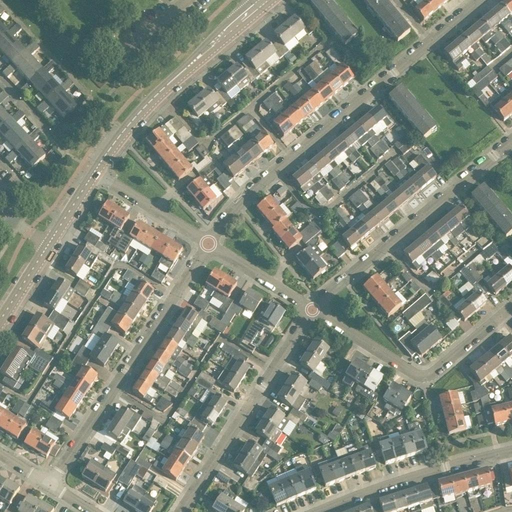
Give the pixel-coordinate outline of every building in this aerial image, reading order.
[(327,27),(340,17),(325,0),(317,0),(311,5),(310,6),(327,27)] [(380,23),(392,13),(381,0),(366,0),(363,3),(380,23)] [(433,14),(442,6),(436,0),(427,0),(424,3),(433,14)] [(509,18),(511,15),(511,2),(510,0),(509,0),(501,7),(509,18)] [(433,14),(424,3),(418,8),(413,3),(410,6),(415,12),(414,12),(423,22),(433,14)] [(500,26),(509,18),(501,7),(491,15),(500,26)] [(392,13),(380,23),(397,44),(409,34),(392,13)] [(490,33),(500,26),(491,15),(481,23),(490,33)] [(340,17),(327,27),(344,47),(357,37),(340,17)] [(284,28),(294,40),(304,32),(309,37),(313,33),(302,20),(302,21),(303,22),(299,26),(294,19),(284,28)] [(490,34),(490,33),(481,23),(472,31),(481,41),(484,46),(490,41),(495,47),(494,47),(501,56),(506,52),(493,37),(490,34)] [(8,32),(6,34),(7,35),(15,28),(12,25),(6,30),(8,32)] [(25,54),(12,40),(22,31),(17,26),(7,35),(8,35),(1,41),(18,60),(25,54)] [(284,49),(294,40),(284,28),(274,36),(279,43),(274,46),(283,57),(288,53),(284,49)] [(475,46),(481,41),(472,31),(462,39),(471,49),(471,50),(474,53),(479,60),(480,59),(486,67),(491,64),(484,56),(475,46)] [(493,37),(506,52),(510,48),(503,40),(497,34),(493,37)] [(462,57),(471,50),(471,49),(462,39),(453,47),(462,57)] [(12,66),(18,60),(1,41),(0,42),(0,53),(12,66)] [(255,52),(265,64),(276,56),(279,61),(283,57),(274,46),(270,50),(265,43),(255,52)] [(42,72),(30,59),(39,50),(34,45),(25,54),(18,60),(36,78),(42,72)] [(465,62),(462,57),(453,47),(443,55),(452,65),(457,71),(461,68),(460,66),(465,62)] [(332,76),(343,89),(353,80),(342,68),(338,63),(342,61),(332,49),(325,55),(333,65),(334,66),(328,70),(333,75),(332,76)] [(255,81),(269,69),(265,64),(255,52),(245,60),(250,66),(246,70),(255,81)] [(475,63),(479,60),(474,53),(470,56),(475,63)] [(291,65),(296,61),(292,56),(287,60),(291,65)] [(29,84),(36,78),(18,60),(12,66),(2,75),(7,80),(17,71),(29,84)] [(59,90),(47,77),(56,68),(51,63),(42,72),(36,78),(53,96),(59,90)] [(314,64),(308,68),(317,78),(322,74),(320,71),(314,64)] [(505,79),(511,73),(506,66),(499,71),(499,72),(505,79)] [(255,81),(246,70),(241,74),(236,67),(226,76),(237,88),(239,92),(240,92),(250,84),(251,85),(252,83),(256,87),(258,86),(255,81)] [(323,105),(333,97),(322,84),(317,78),(308,68),(304,72),(317,88),(312,92),(323,105)] [(477,77),(481,82),(491,73),(487,68),(477,77)] [(492,73),(492,74),(484,79),(489,85),(497,79),(492,73)] [(226,105),(230,101),(226,97),(237,88),(226,76),(216,84),(221,90),(217,94),(226,105)] [(343,89),(332,76),(322,84),(333,97),(343,89)] [(476,86),(481,82),(477,77),(472,81),(476,86)] [(46,102),(53,96),(36,78),(29,84),(19,93),(24,98),(34,89),(38,94),(36,96),(42,102),(44,100),(46,102)] [(53,96),(70,115),(76,109),(64,95),(73,86),(69,81),(59,90),(53,96)] [(299,97),(292,89),(288,84),(283,89),(287,93),(288,92),(295,100),(299,97)] [(292,89),(299,97),(303,93),(296,85),(292,89)] [(470,91),(472,94),(478,101),(482,97),(475,88),(470,91)] [(389,100),(396,109),(399,112),(406,121),(418,111),(401,90),(389,100)] [(226,105),(217,94),(213,97),(207,91),(197,100),(208,113),(216,106),(218,109),(221,107),(222,108),(226,105)] [(323,105),(312,92),(302,101),(313,114),(323,105)] [(10,122),(0,110),(0,106),(1,105),(4,108),(10,103),(7,100),(3,94),(0,96),(0,123),(4,128),(10,122)] [(511,113),(511,94),(503,102),(511,113)] [(268,100),(279,113),(283,110),(278,104),(280,103),(274,95),(268,100)] [(64,121),(70,115),(53,96),(46,102),(36,111),(41,116),(46,112),(50,117),(55,112),(64,121)] [(511,113),(503,102),(500,98),(489,107),(503,123),(511,115),(511,113)] [(198,121),(208,113),(197,100),(187,108),(192,114),(188,118),(197,129),(202,125),(198,121)] [(275,116),(279,113),(268,100),(262,105),(269,113),(271,111),(275,116)] [(303,122),(313,114),(302,101),(298,104),(292,109),(303,122)] [(293,130),(303,122),(292,109),(282,118),(293,130)] [(368,118),(376,128),(382,123),(387,130),(391,126),(386,120),(377,110),(368,118)] [(435,131),(418,111),(406,121),(422,140),(435,131)] [(41,116),(46,121),(50,117),(46,112),(41,116)] [(27,140),(15,127),(25,118),(20,113),(15,117),(11,121),(10,122),(4,128),(21,146),(27,140)] [(252,122),(246,117),(237,124),(242,130),(251,123),(252,122)] [(283,139),(293,130),(282,118),(272,126),(283,139)] [(379,143),(371,133),(376,128),(368,118),(358,125),(384,156),(389,151),(380,142),(379,143)] [(174,136),(183,129),(175,119),(164,127),(146,143),(154,153),(167,142),(174,136)] [(378,161),(384,156),(358,125),(349,133),(357,144),(358,143),(362,148),(367,144),(371,149),(369,151),(378,161)] [(227,134),(235,143),(243,137),(235,127),(227,134)] [(252,142),(263,156),(273,147),(262,135),(255,127),(246,134),(252,142)] [(14,152),(21,146),(4,128),(0,131),(0,140),(2,139),(14,152)] [(174,136),(182,146),(192,139),(183,129),(174,136)] [(21,146),(38,165),(45,159),(32,145),(42,136),(37,131),(33,134),(27,140),(21,146)] [(348,152),(357,144),(349,133),(339,141),(348,152)] [(228,150),(235,143),(227,134),(220,140),(228,150)] [(398,151),(409,142),(405,137),(394,146),(398,151)] [(188,154),(198,146),(192,139),(182,146),(188,154)] [(351,155),(348,152),(339,141),(330,149),(338,159),(343,155),(347,160),(348,159),(352,165),(356,162),(351,155)] [(162,163),(175,152),(167,142),(154,153),(162,163)] [(253,164),(263,156),(252,142),(242,151),(253,164)] [(409,142),(398,151),(403,157),(414,148),(409,142)] [(32,171),(38,165),(21,146),(14,152),(5,161),(10,166),(19,157),(32,171)] [(209,156),(201,147),(196,152),(203,160),(209,156)] [(333,164),(338,159),(330,149),(320,157),(329,167),(332,171),(332,172),(337,178),(341,174),(333,164)] [(243,172),(253,164),(242,151),(232,159),(243,172)] [(170,173),(183,162),(175,152),(162,163),(170,173)] [(351,155),(356,162),(360,159),(354,152),(351,155)] [(243,172),(232,159),(226,163),(220,156),(215,160),(226,173),(222,177),(228,184),(233,180),(233,181),(243,172)] [(319,175),(329,167),(320,157),(311,165),(319,175)] [(414,172),(426,187),(436,179),(426,168),(428,167),(420,157),(414,162),(419,168),(414,172)] [(197,175),(211,164),(209,162),(206,158),(204,160),(204,161),(201,164),(196,168),(193,164),(188,168),(183,162),(170,173),(178,183),(191,172),(193,170),(197,175)] [(426,187),(414,172),(408,177),(403,171),(405,170),(397,160),(391,164),(399,174),(404,180),(408,185),(417,195),(426,187)] [(201,180),(202,181),(206,178),(210,175),(214,172),(216,170),(211,164),(197,175),(201,180)] [(319,175),(311,165),(301,173),(318,194),(319,193),(322,197),(322,198),(327,204),(333,199),(325,188),(322,190),(317,184),(323,180),(319,175)] [(332,172),(332,171),(328,174),(333,180),(331,182),(339,193),(345,188),(337,178),(332,172)] [(23,177),(24,177),(28,181),(32,178),(28,174),(27,173),(23,177)] [(315,197),(318,194),(301,173),(292,181),(300,191),(304,195),(310,190),(315,197)] [(404,180),(399,174),(395,177),(396,177),(400,183),(404,180)] [(231,188),(228,184),(222,177),(219,179),(216,182),(225,192),(231,188)] [(194,202),(207,192),(199,181),(186,192),(194,202)] [(380,190),(374,182),(369,186),(375,194),(376,193),(381,199),(376,204),(388,219),(398,211),(389,200),(385,196),(380,190)] [(417,195),(408,185),(398,192),(407,203),(417,195)] [(209,191),(218,200),(223,195),(214,186),(209,191)] [(389,192),(385,187),(380,190),(385,196),(389,192)] [(287,191),(284,188),(276,194),(280,198),(287,191)] [(488,220),(500,210),(483,189),(471,199),(488,220)] [(207,192),(194,202),(203,212),(216,202),(207,192)] [(359,192),(353,197),(362,208),(368,203),(365,200),(359,192)] [(407,203),(398,192),(389,200),(398,211),(407,203)] [(369,235),(378,227),(366,212),(362,208),(353,197),(348,201),(356,210),(357,209),(366,219),(360,224),(369,235)] [(265,221),(278,210),(269,200),(256,210),(265,221)] [(293,214),(301,208),(298,204),(290,211),(293,214)] [(388,219),(376,204),(366,212),(378,227),(388,219)] [(109,226),(118,212),(107,205),(98,219),(109,226)] [(288,219),(292,215),(284,206),(280,209),(288,219)] [(301,208),(293,214),(296,218),(304,211),(301,208)] [(450,216),(464,232),(474,225),(469,219),(460,208),(450,216)] [(369,235),(360,224),(356,220),(351,224),(346,218),(339,209),(335,213),(342,222),(347,228),(351,232),(359,243),(369,235)] [(273,231),(285,221),(286,220),(278,210),(265,221),(273,231)] [(511,224),(500,210),(488,220),(505,240),(511,234),(511,224)] [(116,250),(125,235),(121,232),(129,219),(118,212),(109,226),(114,229),(109,238),(111,239),(107,244),(116,250)] [(441,224),(455,241),(464,232),(450,216),(441,224)] [(280,242),(293,231),(285,221),(273,231),(272,232),(280,242)] [(343,231),(347,228),(342,222),(338,225),(343,231)] [(140,246),(149,231),(138,224),(130,238),(125,235),(116,250),(124,255),(133,241),(140,246)] [(446,238),(454,248),(457,245),(458,245),(455,241),(441,224),(431,232),(440,243),(446,238)] [(305,246),(316,237),(315,237),(320,233),(313,225),(298,237),(293,231),(280,242),(288,252),(301,242),(305,246)] [(151,253),(160,238),(149,231),(140,246),(151,253)] [(350,251),(359,243),(351,232),(341,240),(350,251)] [(444,247),(440,243),(431,232),(422,240),(439,261),(443,257),(438,251),(444,247)] [(83,242),(87,245),(94,249),(99,240),(98,240),(89,234),(83,242)] [(304,272),(317,261),(317,260),(323,256),(315,247),(317,245),(318,241),(316,237),(305,246),(309,251),(296,261),(304,272)] [(467,237),(459,244),(467,253),(475,247),(467,237)] [(492,244),(487,237),(477,246),(482,252),(492,244)] [(162,259),(171,245),(160,238),(151,253),(162,259)] [(435,264),(439,261),(422,240),(412,248),(421,259),(424,262),(430,258),(435,264)] [(479,257),(485,263),(496,254),(503,263),(508,259),(495,243),(479,257)] [(345,254),(337,244),(331,249),(336,255),(334,257),(337,260),(345,254)] [(94,249),(87,245),(83,250),(80,248),(73,260),(84,267),(85,266),(91,255),(111,268),(115,262),(94,249)] [(162,259),(158,265),(169,272),(182,252),(171,245),(162,259)] [(457,245),(454,248),(451,251),(449,252),(452,256),(457,262),(465,255),(457,245)] [(419,267),(416,263),(421,259),(412,248),(403,256),(417,272),(421,269),(419,267)] [(143,266),(148,257),(144,254),(139,263),(143,266)] [(443,257),(439,261),(447,270),(454,264),(446,255),(443,257)] [(148,257),(143,266),(147,268),(153,259),(148,257)] [(474,272),(485,263),(479,257),(464,270),(477,285),(481,281),(474,272)] [(76,279),(84,267),(73,260),(65,272),(76,279)] [(317,261),(304,272),(313,282),(326,271),(317,261)] [(432,267),(439,276),(447,270),(439,261),(435,264),(432,267)] [(403,273),(395,263),(391,266),(399,276),(403,273)] [(493,273),(506,288),(511,282),(511,273),(504,264),(493,273)] [(486,296),(477,285),(464,270),(459,274),(468,284),(473,291),(468,295),(466,292),(461,297),(463,300),(466,303),(475,314),(485,305),(481,300),(486,296)] [(165,279),(156,274),(154,272),(150,279),(161,286),(165,279)] [(217,293),(225,279),(214,272),(206,286),(217,293)] [(432,273),(423,281),(428,286),(430,284),(432,286),(435,286),(440,281),(432,273)] [(495,297),(506,288),(493,273),(483,282),(495,297)] [(411,282),(405,274),(401,277),(407,285),(411,282)] [(131,294),(146,304),(153,293),(131,278),(127,284),(135,289),(131,294)] [(371,299),(385,288),(376,278),(363,290),(371,299)] [(225,279),(217,293),(223,297),(221,299),(217,306),(218,307),(221,309),(222,309),(236,286),(225,279)] [(76,286),(88,294),(91,288),(80,281),(76,286)] [(51,294),(61,301),(68,289),(58,283),(51,294)] [(420,292),(413,284),(409,288),(411,290),(409,292),(413,297),(420,292)] [(84,299),(88,294),(76,286),(73,292),(74,292),(76,294),(84,299)] [(379,309),(393,298),(385,288),(371,299),(379,309)] [(139,315),(112,297),(111,297),(104,292),(100,297),(108,302),(109,301),(122,309),(117,316),(132,326),(139,315)] [(146,304),(131,294),(128,300),(123,297),(123,298),(115,292),(112,297),(139,315),(146,304)] [(43,306),(53,312),(61,301),(51,294),(43,306)] [(220,324),(227,328),(235,315),(238,317),(242,310),(252,317),(262,302),(248,294),(241,305),(234,301),(220,324)] [(417,302),(402,315),(409,323),(420,314),(424,310),(432,304),(428,300),(425,296),(417,302)] [(475,314),(466,303),(455,312),(445,299),(442,297),(437,301),(453,320),(456,324),(461,320),(464,323),(475,314)] [(193,306),(204,313),(209,305),(198,298),(193,306)] [(393,298),(379,309),(387,319),(401,308),(393,298)] [(266,305),(254,324),(243,341),(251,345),(258,335),(260,336),(264,331),(271,335),(283,316),(271,308),(266,305)] [(117,316),(108,309),(97,326),(108,333),(111,328),(124,337),(132,326),(117,316)] [(201,335),(207,325),(201,322),(202,321),(186,311),(179,321),(201,335)] [(61,317),(59,316),(53,312),(50,318),(66,328),(69,323),(61,317)] [(66,328),(50,318),(47,323),(37,317),(29,329),(47,340),(53,329),(54,328),(63,333),(66,328)] [(227,328),(220,324),(213,319),(208,327),(220,334),(222,335),(227,328)] [(459,327),(456,324),(453,320),(445,327),(451,334),(459,327)] [(197,341),(201,335),(179,321),(173,331),(195,346),(198,341),(197,341)] [(441,342),(424,322),(415,330),(416,332),(415,332),(431,350),(441,342)] [(105,338),(108,333),(97,326),(91,334),(101,341),(96,348),(111,358),(118,347),(105,338)] [(39,352),(47,340),(29,329),(22,341),(36,350),(33,355),(48,365),(49,365),(53,360),(39,352)] [(166,342),(176,349),(180,342),(186,346),(193,350),(195,346),(173,331),(166,342)] [(421,359),(431,350),(415,332),(410,336),(408,334),(398,343),(408,356),(414,351),(421,359)] [(274,346),(277,339),(272,337),(269,344),(274,346)] [(499,347),(510,360),(511,358),(511,342),(509,339),(499,347)] [(243,341),(239,347),(252,355),(256,349),(251,345),(243,341)] [(178,358),(182,352),(176,349),(166,342),(159,352),(182,367),(184,364),(185,362),(178,358)] [(307,355),(320,363),(327,353),(330,355),(335,354),(334,349),(324,342),(321,347),(315,343),(307,355)] [(224,371),(241,382),(249,371),(243,367),(248,361),(225,346),(221,351),(232,358),(231,359),(232,360),(224,371)] [(511,373),(504,365),(510,360),(499,347),(489,355),(510,380),(511,382),(511,380),(511,373)] [(111,358),(96,348),(92,354),(83,348),(76,358),(87,365),(90,360),(103,368),(111,358)] [(48,365),(33,355),(29,360),(15,351),(7,363),(23,373),(27,367),(41,376),(48,365)] [(191,373),(182,367),(159,352),(152,363),(168,373),(172,367),(177,370),(176,372),(178,373),(187,379),(191,373)] [(312,375),(320,363),(307,355),(300,366),(312,375)] [(506,384),(510,380),(489,355),(479,364),(490,377),(495,372),(498,376),(499,376),(506,384)] [(84,370),(87,365),(76,358),(70,366),(80,373),(76,380),(90,389),(97,378),(84,370)] [(340,376),(347,364),(341,361),(334,372),(340,376)] [(16,384),(23,373),(7,363),(0,374),(5,378),(2,384),(21,396),(24,390),(16,384)] [(168,374),(168,373),(152,363),(145,373),(176,393),(179,388),(171,383),(174,378),(168,374)] [(354,385),(363,370),(354,364),(342,384),(351,390),(354,385)] [(487,397),(489,396),(488,394),(482,387),(485,384),(484,382),(490,377),(479,364),(469,372),(476,381),(472,385),(473,386),(475,393),(477,402),(480,401),(487,397)] [(187,366),(185,369),(191,373),(194,369),(188,365),(187,366)] [(360,396),(372,376),(363,370),(354,385),(358,387),(354,392),(359,396),(360,396)] [(233,394),(241,382),(224,371),(216,383),(233,394)] [(176,394),(176,393),(145,373),(139,383),(150,391),(153,385),(158,389),(158,390),(164,394),(164,393),(175,400),(178,395),(176,394)] [(198,379),(212,388),(215,383),(216,383),(202,373),(198,379)] [(90,389),(76,380),(72,386),(56,376),(53,381),(56,383),(56,382),(83,400),(90,389)] [(311,382),(321,388),(325,383),(315,376),(311,382)] [(360,396),(359,396),(359,397),(373,406),(378,399),(373,395),(382,382),(372,376),(360,396)] [(285,389),(298,397),(305,386),(293,377),(285,389)] [(212,388),(198,379),(195,384),(203,389),(207,392),(209,393),(213,388),(212,388)] [(76,411),(83,400),(56,382),(56,383),(53,387),(66,395),(61,402),(76,411)] [(321,388),(311,382),(308,387),(309,388),(318,394),(321,388)] [(146,397),(150,391),(139,383),(132,394),(143,401),(150,405),(152,401),(146,397)] [(389,413),(401,394),(392,388),(382,403),(387,405),(383,410),(389,413)] [(305,402),(301,399),(298,397),(285,389),(278,400),(293,410),(289,416),(300,422),(300,421),(304,424),(307,419),(298,413),(305,402)] [(401,394),(389,413),(394,417),(395,415),(399,417),(410,400),(401,394)] [(226,405),(211,395),(204,406),(219,416),(226,405)] [(442,412),(459,407),(456,395),(439,399),(442,412)] [(163,414),(172,406),(161,399),(155,409),(163,414)] [(18,415),(24,405),(19,402),(12,413),(17,416),(18,415)] [(53,418),(56,413),(68,422),(76,411),(61,402),(58,407),(49,402),(47,405),(43,402),(38,409),(52,418),(53,418)] [(489,406),(489,404),(481,406),(487,427),(493,425),(494,428),(507,425),(503,408),(495,410),(494,405),(489,406)] [(18,415),(23,419),(30,408),(24,405),(18,415)] [(507,425),(511,423),(511,405),(503,408),(507,425)] [(211,428),(219,416),(204,406),(196,418),(192,424),(203,431),(207,426),(211,428)] [(445,424),(462,420),(459,407),(442,412),(445,424)] [(337,418),(341,412),(336,408),(332,415),(337,418)] [(122,411),(114,423),(130,433),(131,434),(141,419),(129,411),(127,415),(122,411)] [(289,416),(286,421),(271,411),(263,423),(281,434),(289,422),(296,427),(300,422),(289,416)] [(361,421),(364,417),(358,413),(355,417),(361,421)] [(0,431),(6,435),(15,421),(4,414),(0,419),(0,431)] [(62,425),(56,420),(53,418),(52,418),(49,423),(53,425),(59,430),(62,425)] [(462,420),(445,424),(448,437),(465,432),(463,421),(462,420)] [(15,421),(6,435),(17,442),(26,428),(15,421)] [(59,430),(53,425),(49,423),(46,427),(56,434),(59,430)] [(130,433),(114,423),(106,434),(122,445),(130,433)] [(192,424),(191,423),(185,431),(187,433),(182,441),(197,450),(204,439),(200,437),(203,431),(192,424)] [(274,446),(281,434),(263,423),(256,434),(266,441),(263,447),(277,456),(281,451),(274,446)] [(410,438),(416,457),(426,454),(418,428),(419,427),(418,426),(417,425),(416,424),(414,425),(413,426),(415,432),(409,434),(410,437),(410,438)] [(148,444),(152,438),(155,434),(149,430),(142,441),(148,444)] [(35,453),(44,439),(33,432),(24,446),(35,453)] [(334,443),(337,439),(331,435),(332,434),(330,433),(326,439),(334,443)] [(323,446),(327,441),(320,436),(318,439),(318,443),(323,446)] [(163,443),(173,450),(177,444),(166,437),(163,443)] [(152,438),(148,444),(148,445),(146,448),(151,451),(157,442),(152,438)] [(405,460),(416,457),(410,438),(400,441),(405,460)] [(44,439),(35,453),(46,460),(49,455),(55,458),(60,449),(44,439)] [(197,450),(182,441),(175,451),(190,461),(197,450)] [(405,460),(400,441),(389,444),(395,463),(405,460)] [(183,472),(190,461),(175,451),(173,450),(163,443),(160,447),(172,455),(168,462),(183,472)] [(395,463),(389,444),(379,447),(385,466),(395,463)] [(104,445),(100,450),(112,457),(115,452),(104,445)] [(277,456),(263,447),(259,452),(248,445),(241,457),(259,468),(266,456),(274,461),(277,456)] [(130,453),(119,446),(115,452),(126,459),(130,453)] [(355,477),(365,473),(359,458),(357,451),(350,454),(351,455),(347,457),(355,477)] [(375,470),(369,454),(359,458),(365,473),(375,470)] [(251,480),(259,468),(241,457),(233,468),(249,478),(245,483),(255,490),(258,485),(251,480)] [(355,477),(347,457),(337,460),(345,481),(355,477)] [(136,464),(147,472),(151,467),(140,459),(136,464)] [(335,485),(345,481),(337,460),(327,464),(335,485)] [(94,486),(104,469),(91,461),(84,472),(85,473),(82,478),(94,486)] [(123,486),(136,465),(131,462),(118,482),(123,486)] [(175,483),(183,472),(168,462),(164,468),(156,463),(153,468),(175,483)] [(335,485),(327,464),(327,463),(317,467),(325,488),(335,485)] [(136,465),(123,486),(128,489),(141,468),(136,465)] [(104,469),(94,486),(105,493),(116,477),(104,469)] [(474,474),(479,491),(491,488),(486,471),(474,474)] [(229,482),(219,474),(216,479),(226,486),(229,482)] [(298,478),(306,496),(316,492),(308,474),(298,478)] [(479,491),(474,474),(462,478),(466,495),(468,500),(480,497),(479,491)] [(168,485),(156,478),(153,484),(164,491),(168,485)] [(296,500),(306,496),(298,478),(288,482),(296,500)] [(454,498),(466,495),(462,478),(449,481),(454,498)] [(432,488),(436,501),(441,499),(442,502),(454,498),(449,481),(437,484),(438,487),(432,488)] [(286,504),(296,500),(288,482),(278,486),(286,504)] [(0,493),(0,501),(9,507),(19,491),(11,486),(7,484),(8,484),(7,483),(6,484),(6,485),(0,493)] [(252,495),(255,490),(245,483),(242,489),(252,495)] [(286,504),(278,486),(268,491),(276,509),(286,504)] [(436,501),(431,502),(426,488),(414,492),(419,507),(421,511),(433,508),(432,507),(437,506),(436,501)] [(228,511),(232,506),(235,501),(236,500),(225,492),(221,498),(213,511),(214,511),(228,511)] [(402,495),(407,511),(419,507),(414,492),(402,495)] [(135,511),(141,501),(130,494),(123,504),(135,511)] [(394,511),(403,511),(407,511),(402,495),(390,499),(394,511)] [(36,511),(40,506),(28,498),(19,511),(36,511)] [(381,511),(394,511),(390,499),(378,503),(381,511)] [(141,501),(135,511),(134,511),(151,511),(153,509),(141,501)]
